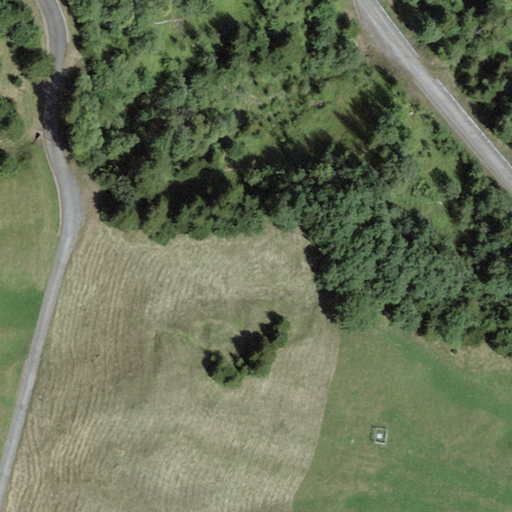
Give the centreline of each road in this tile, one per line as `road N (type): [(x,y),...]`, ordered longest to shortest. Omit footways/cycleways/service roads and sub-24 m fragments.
road 1 (unclassified): [(47,0),(59,35),(59,109),(77,220),(0,491)]
road 2 (unclassified): [(511,181),(386,38),(364,0)]
